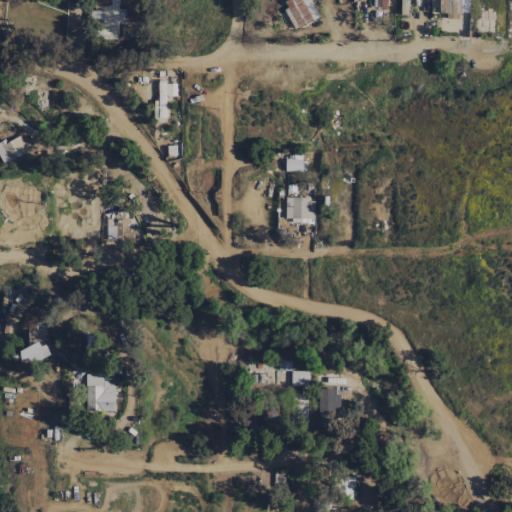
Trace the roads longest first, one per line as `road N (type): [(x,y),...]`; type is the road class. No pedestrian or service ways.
road 1 (residential): [(494,511),(388,330),(243,290),(219,262)]
road 2 (track): [(219,262),(511,260)]
road 3 (residential): [(237,57),(511,51)]
road 4 (residential): [(219,262),(99,85),(66,71)]
road 5 (track): [(292,462),(64,465)]
road 6 (residential): [(219,262),(237,57)]
road 7 (residential): [(66,71),(237,57)]
road 8 (residential): [(223,511),(222,417),(209,352)]
